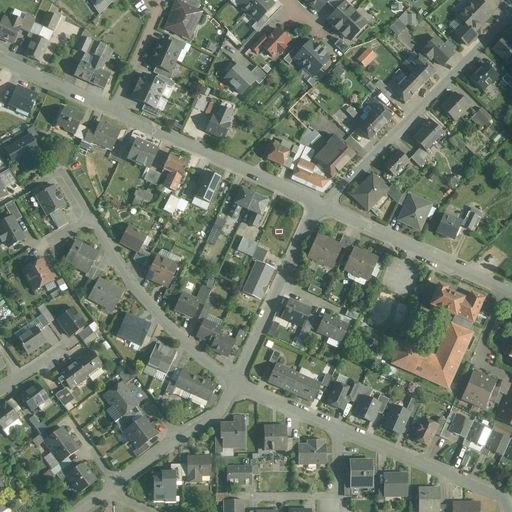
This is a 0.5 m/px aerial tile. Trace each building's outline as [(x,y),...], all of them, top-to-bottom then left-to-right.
[(89,0),(99,15),(112,2),(110,0),(89,0)] [(195,0),(181,0),(180,4),(196,11),(199,3),(197,1),(195,0)] [(242,0),(239,4),(248,13),(260,0),(242,0)] [(274,5),(268,0),(260,0),(248,13),(257,22),(264,15),(274,5)] [(318,11),(329,0),(311,0),(308,3),(313,8),(314,7),(318,11)] [(339,0),(332,8),(336,12),(344,3),(345,3),(348,0),(339,0)] [(454,33),(467,46),(477,35),(474,33),(492,14),(479,2),(477,0),(473,0),(457,16),(464,23),(454,33)] [(173,11),(165,28),(175,33),(174,34),(179,36),(179,35),(181,35),(183,30),(188,29),(192,31),(200,14),(196,11),(180,4),(176,2),(172,11),(173,11)] [(336,12),(328,20),(333,24),(331,25),(337,31),(338,30),(355,13),(345,3),(344,3),(336,12)] [(59,18),(47,13),(41,27),(52,32),(53,32),(59,18)] [(355,13),(338,30),(340,31),(338,32),(344,38),(346,36),(350,41),(366,24),(355,13)] [(35,20),(25,15),(22,22),(23,22),(19,29),(29,33),(33,23),(35,20)] [(269,20),(264,15),(257,22),(255,24),(261,28),(269,20)] [(9,21),(3,19),(0,25),(0,37),(13,43),(19,29),(23,22),(22,22),(11,17),(9,21)] [(397,19),(389,28),(398,36),(406,28),(397,19)] [(41,27),(33,23),(29,33),(27,37),(33,39),(25,56),(39,62),(48,42),(47,42),(52,32),(41,27)] [(289,41),(277,29),(267,39),(261,46),(263,47),(273,57),(278,52),(280,54),(285,48),(283,46),(289,41)] [(263,35),(250,48),(256,54),(263,47),(261,46),(267,39),(263,35)] [(511,52),(511,41),(505,35),(491,50),(504,62),(511,52)] [(170,37),(166,43),(180,50),(183,51),(186,44),(170,37)] [(90,41),(82,38),(76,50),(84,54),(85,54),(90,41)] [(433,57),(442,66),(452,55),(451,54),(443,45),(435,38),(422,52),(430,60),(433,57)] [(350,49),(339,39),(334,45),(344,55),(350,49)] [(155,52),(174,61),(180,50),(166,43),(160,41),(155,52)] [(301,51),(293,59),(293,60),(302,68),(320,49),(316,46),(316,45),(311,41),(301,51)] [(447,41),(443,45),(451,54),(455,49),(447,41)] [(100,59),(105,46),(100,44),(94,57),(100,59)] [(113,52),(105,46),(100,59),(105,61),(108,63),(113,52)] [(296,46),(283,59),(289,65),(293,60),(293,59),(301,51),(296,46)] [(321,50),(320,49),(302,68),(311,77),(312,77),(320,69),(330,59),(325,54),(324,53),(321,50)] [(375,55),(368,49),(358,60),(365,66),(375,55)] [(156,67),(169,73),(174,61),(155,52),(149,64),(156,67)] [(84,54),(81,62),(80,62),(74,76),(89,83),(95,68),(100,59),(94,57),(94,58),(85,54),(84,54)] [(435,71),(419,57),(413,64),(417,67),(411,72),(423,84),(435,71)] [(105,61),(100,59),(95,68),(101,71),(105,61)] [(126,63),(120,61),(116,71),(121,74),(126,63)] [(487,63),(472,79),(482,89),(497,73),(487,63)] [(238,65),(225,79),(241,95),(255,80),(238,65)] [(157,75),(170,81),(173,75),(169,73),(156,67),(153,73),(157,75)] [(101,71),(95,68),(89,83),(103,90),(110,75),(101,71)] [(320,69),(312,77),(311,77),(307,82),(312,87),(325,75),(320,69)] [(411,72),(396,89),(398,91),(395,93),(405,102),(423,84),(411,72)] [(142,75),(137,87),(161,98),(166,86),(155,81),(142,75)] [(157,75),(155,81),(166,86),(172,88),(174,83),(170,81),(157,75)] [(511,86),(511,80),(506,75),(501,79),(510,88),(511,86)] [(379,80),(374,85),(376,87),(387,98),(392,93),(379,80)] [(362,88),(369,95),(376,87),(374,85),(369,81),(362,88)] [(36,96),(16,87),(9,104),(29,113),(36,96)] [(144,104),(155,109),(161,98),(137,87),(131,98),(144,104)] [(458,91),(443,107),(457,120),(462,115),(460,113),(470,103),(458,91)] [(345,111),(352,118),(357,113),(350,106),(351,105),(346,100),(342,104),(347,109),(345,111)] [(369,117),(380,128),(392,116),(377,102),(373,107),(376,110),(369,117)] [(214,106),(209,103),(204,114),(209,116),(214,106)] [(155,109),(144,104),(142,110),(158,118),(161,112),(155,109)] [(232,112),(220,107),(215,117),(227,123),(232,112)] [(481,108),(470,119),(480,128),(491,118),(481,108)] [(82,117),(63,109),(56,125),(65,129),(64,130),(74,135),(79,126),(82,117)] [(215,117),(213,116),(206,131),(224,139),(230,124),(227,123),(215,117)] [(356,125),(370,138),(380,128),(369,117),(365,121),(362,118),(356,125)] [(432,118),(424,125),(426,127),(416,137),(429,149),(446,132),(432,118)] [(120,132),(99,123),(95,132),(91,141),(91,142),(112,151),(116,142),(120,132)] [(307,130),(323,146),(326,143),(309,125),(307,130)] [(87,129),(79,126),(74,135),(73,137),(81,141),(87,129)] [(39,140),(32,127),(26,131),(30,136),(34,143),(39,140)] [(120,132),(116,142),(120,144),(126,130),(122,128),(120,132)] [(89,129),(84,141),(90,144),(91,142),(91,141),(95,132),(89,129)] [(304,137),(318,151),(323,146),(307,130),(304,137)] [(132,133),(127,144),(133,147),(136,140),(138,136),(132,133)] [(30,136),(6,150),(13,164),(23,158),(30,171),(45,163),(34,143),(30,136)] [(465,146),(455,136),(450,140),(460,151),(465,146)] [(328,145),(325,148),(343,166),(355,155),(336,137),(334,139),(332,137),(326,143),(328,145)] [(136,140),(133,147),(127,159),(136,163),(137,159),(151,166),(158,150),(136,140)] [(291,145),(283,141),(280,147),(288,151),(291,145)] [(280,147),(274,144),(267,159),(281,166),(282,165),(286,156),(288,151),(280,147)] [(296,154),(293,160),(294,160),(290,169),(294,171),(300,159),(305,147),(300,145),(299,148),(296,154)] [(314,151),(305,147),(300,159),(309,163),(314,151)] [(314,160),(332,178),(343,166),(325,148),(314,160)] [(399,150),(385,165),(391,171),(393,169),(398,173),(398,172),(401,175),(408,169),(405,166),(410,160),(399,150)] [(427,163),(416,153),(412,158),(422,168),(427,163)] [(170,154),(162,170),(163,170),(161,175),(162,175),(161,177),(167,180),(169,175),(172,177),(173,174),(180,159),(170,154)] [(293,160),(286,156),(282,165),(290,169),(294,160),(293,160)] [(180,159),(173,174),(172,177),(169,175),(167,180),(163,187),(174,192),(181,178),(188,163),(180,159)] [(300,159),(292,176),(321,189),(329,181),(329,180),(328,181),(312,173),(315,166),(300,159)] [(149,169),(144,180),(150,183),(155,172),(149,169)] [(12,170),(3,173),(7,187),(17,184),(12,170)] [(155,172),(150,183),(156,186),(161,177),(162,175),(161,175),(155,172)] [(212,174),(208,172),(206,173),(205,173),(193,200),(202,204),(207,193),(214,195),(221,180),(213,176),(212,174)] [(371,175),(352,196),(367,210),(385,191),(387,190),(371,175)] [(42,185),(32,191),(35,197),(45,191),(42,185)] [(401,195),(391,185),(387,190),(385,191),(397,204),(401,195)] [(45,191),(35,197),(41,207),(60,197),(54,187),(45,191)] [(243,188),(241,189),(240,188),(228,215),(236,219),(241,208),(247,210),(254,195),(247,191),(246,189),(243,188)] [(138,192),(136,191),(134,196),(136,196),(135,198),(142,201),(146,193),(139,189),(138,192)] [(152,196),(146,193),(142,201),(148,204),(152,196)] [(403,194),(401,195),(397,204),(404,207),(409,196),(403,194)] [(261,198),(254,195),(247,210),(253,213),(248,224),(256,228),(268,201),(267,201),(267,199),(263,197),(261,198)] [(171,196),(163,211),(171,215),(175,209),(179,200),(171,196)] [(427,204),(409,196),(404,207),(398,220),(419,230),(424,217),(422,216),(427,204)] [(60,197),(41,207),(46,217),(49,215),(60,210),(65,206),(60,197)] [(187,203),(179,200),(175,209),(182,212),(187,203)] [(21,218),(12,202),(4,206),(11,219),(12,218),(14,223),(21,218)] [(60,210),(49,215),(58,230),(68,224),(60,210)] [(471,213),(464,227),(470,230),(477,216),(471,213)] [(453,218),(446,214),(438,232),(448,237),(449,235),(455,238),(463,222),(456,218),(455,220),(453,219),(453,218)] [(11,219),(0,224),(0,232),(0,233),(0,237),(2,242),(4,241),(8,247),(23,239),(14,223),(12,218),(11,219)] [(225,222),(217,219),(211,231),(219,234),(225,222)] [(146,237),(128,227),(120,243),(137,253),(139,249),(146,237)] [(231,232),(227,229),(223,237),(228,239),(231,232)] [(219,234),(211,231),(209,236),(217,240),(219,234)] [(355,240),(343,235),(338,245),(341,247),(350,251),(355,240)] [(329,241),(317,236),(310,252),(309,253),(308,255),(309,258),(312,259),(320,262),(329,241)] [(258,244),(243,237),(236,251),(252,258),(257,248),(258,244)] [(98,254),(75,241),(65,259),(76,265),(75,269),(86,275),(87,275),(91,267),(98,254)] [(338,245),(329,241),(320,262),(327,266),(330,267),(333,266),(334,264),(334,263),(341,247),(338,245)] [(267,252),(257,248),(252,258),(251,259),(256,261),(242,292),(261,301),(263,295),(265,295),(269,287),(267,286),(275,269),(262,264),(267,252)] [(150,255),(139,249),(137,253),(132,261),(144,267),(150,255)] [(354,249),(346,265),(345,268),(346,271),(348,272),(349,272),(356,275),(366,254),(354,249)] [(387,255),(380,252),(377,259),(376,263),(382,266),(387,255)] [(377,259),(366,254),(356,275),(363,278),(364,279),(366,280),(369,279),(370,276),(376,263),(377,259)] [(156,257),(146,278),(157,283),(167,262),(156,257)] [(42,261),(23,271),(33,291),(45,285),(44,284),(51,280),(52,281),(42,261)] [(167,262),(157,283),(168,288),(177,267),(167,262)] [(97,270),(91,267),(87,275),(86,275),(84,277),(91,280),(97,270)] [(102,273),(97,270),(91,280),(96,283),(98,280),(102,273)] [(98,280),(96,283),(88,298),(113,311),(122,293),(98,280)] [(62,281),(57,284),(61,292),(67,289),(62,281)] [(321,290),(310,285),(307,292),(318,296),(321,290)] [(467,301),(446,291),(447,289),(439,285),(429,306),(437,309),(438,309),(454,317),(455,317),(455,315),(461,317),(460,317),(473,323),(484,299),(471,293),(467,301)] [(169,290),(166,291),(162,298),(168,301),(175,287),(173,286),(171,286),(169,290)] [(203,286),(196,301),(199,303),(204,305),(211,290),(203,286)] [(196,301),(181,295),(174,310),(192,318),(199,303),(196,301)] [(213,299),(208,297),(205,304),(209,307),(213,299)] [(311,310),(289,300),(281,318),(303,328),(305,325),(309,315),(311,310)] [(205,304),(197,321),(202,324),(203,322),(210,307),(209,307),(205,304)] [(72,309),(59,319),(67,329),(65,330),(70,337),(85,326),(72,309)] [(358,315),(347,310),(345,316),(356,321),(358,315)] [(54,321),(47,312),(42,316),(49,325),(54,321)] [(150,326),(126,315),(116,336),(139,346),(140,347),(145,337),(150,326)] [(309,315),(305,325),(311,328),(316,317),(309,315)] [(450,324),(435,357),(401,342),(391,364),(447,389),(472,334),(470,333),(469,332),(473,324),(473,323),(460,317),(461,317),(455,315),(455,317),(454,317),(451,324),(450,324)] [(42,316),(37,320),(43,329),(49,325),(42,316)] [(336,321),(324,316),(322,320),(317,331),(316,332),(328,337),(336,321)] [(316,317),(311,329),(317,331),(322,320),(316,317)] [(348,326),(336,321),(328,337),(340,343),(348,326)] [(220,329),(203,322),(202,324),(197,336),(213,344),(217,335),(220,329)] [(311,328),(305,325),(303,328),(299,336),(306,339),(311,328)] [(88,327),(77,335),(82,342),(93,334),(88,327)] [(35,328),(18,340),(21,345),(27,355),(45,342),(35,328)] [(245,333),(239,330),(233,342),(234,342),(233,344),(239,347),(245,333)] [(93,334),(82,342),(86,348),(97,339),(93,334)] [(233,342),(217,335),(213,344),(211,349),(227,357),(233,344),(234,342),(233,342)] [(151,339),(145,337),(140,347),(139,346),(138,348),(146,351),(151,339)] [(151,339),(146,351),(152,354),(156,344),(156,345),(157,342),(151,339)] [(156,345),(156,344),(152,354),(146,366),(156,371),(166,349),(156,345)] [(166,349),(156,371),(153,378),(162,382),(164,377),(165,375),(166,375),(170,366),(176,353),(166,349)] [(280,354),(274,351),(269,362),(275,365),(280,354)] [(91,352),(77,363),(88,377),(102,367),(91,352)] [(77,363),(60,375),(59,375),(61,378),(57,381),(60,385),(64,390),(65,389),(68,387),(71,391),(71,390),(75,386),(77,389),(89,379),(88,377),(77,363)] [(298,375),(275,365),(267,382),(290,393),(298,375)] [(170,366),(166,375),(165,375),(164,377),(170,380),(171,379),(175,369),(170,366)] [(128,368),(118,376),(125,385),(135,377),(128,368)] [(177,382),(182,372),(175,369),(171,379),(177,382)] [(198,379),(182,372),(177,382),(175,387),(191,394),(198,379)] [(484,378),(472,373),(471,377),(465,391),(462,399),(473,404),(484,378)] [(320,385),(327,388),(331,377),(325,374),(320,385)] [(320,385),(298,375),(290,393),(312,403),(320,385)] [(465,375),(460,388),(465,391),(471,377),(465,375)] [(496,383),(484,378),(473,404),(485,409),(489,401),(495,387),(496,383)] [(177,382),(171,379),(170,380),(165,392),(171,395),(175,387),(177,382)] [(214,387),(198,379),(191,394),(206,401),(208,401),(211,394),(214,387)] [(361,386),(348,380),(345,388),(350,390),(346,399),(354,403),(361,386)] [(121,383),(104,395),(107,399),(107,402),(111,408),(129,395),(121,383)] [(345,388),(336,384),(327,404),(341,410),(346,399),(350,390),(345,388)] [(37,386),(21,398),(31,411),(47,399),(37,386)] [(495,387),(489,401),(494,403),(500,389),(495,387)] [(73,399),(65,389),(64,390),(61,392),(68,401),(62,405),(63,407),(64,407),(69,403),(73,399)] [(61,392),(60,392),(55,396),(62,406),(62,405),(68,401),(61,392)] [(218,397),(211,394),(208,401),(206,401),(203,408),(207,410),(214,407),(218,397)] [(129,395),(111,408),(115,414),(118,414),(121,418),(122,417),(136,407),(137,406),(129,395)] [(388,400),(379,396),(376,403),(380,404),(376,412),(382,415),(388,400)] [(376,403),(363,397),(355,415),(371,423),(376,412),(380,404),(376,403)] [(421,403),(411,398),(405,412),(408,413),(407,416),(413,419),(421,403)] [(18,407),(12,399),(7,402),(13,410),(18,407)] [(22,425),(5,403),(0,406),(0,428),(6,437),(22,425)] [(69,403),(64,407),(68,412),(73,408),(69,403)] [(136,407),(122,417),(126,423),(131,419),(140,412),(136,407)] [(396,407),(393,412),(389,414),(386,419),(387,421),(384,428),(399,435),(403,426),(403,425),(407,416),(408,413),(405,412),(396,407)] [(511,411),(504,408),(498,420),(511,425),(511,411)] [(473,422),(456,415),(452,423),(448,431),(453,434),(465,439),(468,433),(473,422)] [(40,426),(33,417),(28,420),(35,430),(40,426)] [(440,417),(436,426),(437,426),(434,434),(439,437),(446,420),(440,417)] [(134,424),(124,432),(131,441),(150,427),(143,418),(134,424)] [(233,426),(221,426),(222,439),(222,449),(244,449),(244,421),(242,421),(242,418),(233,418),(233,426)] [(126,423),(118,429),(122,434),(124,432),(134,424),(131,419),(126,423)] [(436,426),(424,420),(422,425),(420,424),(419,427),(418,426),(416,431),(417,431),(413,440),(428,446),(430,440),(431,441),(434,434),(437,426),(436,426)] [(439,437),(449,442),(453,434),(448,431),(452,423),(446,420),(439,437)] [(492,431),(479,425),(480,424),(473,422),(468,433),(475,435),(472,442),(484,448),(487,441),(492,431)] [(43,424),(40,426),(35,430),(40,435),(44,432),(47,429),(43,424)] [(150,427),(131,441),(137,450),(145,444),(157,436),(150,427)] [(285,439),(284,427),(264,427),(265,451),(284,451),(285,451),(285,439)] [(48,438),(43,442),(51,453),(70,439),(61,428),(48,438)] [(510,440),(492,431),(487,441),(493,444),(490,451),(503,456),(505,451),(510,440)] [(40,435),(33,441),(37,447),(43,442),(48,438),(44,432),(40,435)] [(465,439),(462,446),(469,449),(472,442),(475,435),(468,433),(465,439)] [(70,439),(51,453),(60,465),(67,459),(78,451),(70,439)] [(222,449),(222,439),(214,439),(214,455),(222,455),(222,449)] [(324,446),(324,441),(311,441),(311,445),(298,445),(297,445),(297,453),(298,466),(307,466),(307,463),(316,463),(318,464),(320,464),(322,464),(323,463),(324,461),(325,460),(324,454),(325,454),(325,446),(324,446)] [(484,448),(482,453),(488,456),(490,451),(493,444),(487,441),(484,448)] [(145,444),(137,450),(132,453),(136,458),(149,449),(145,444)] [(503,456),(500,462),(507,464),(509,459),(511,454),(505,451),(503,456)] [(210,458),(186,458),(186,465),(187,478),(187,482),(186,482),(187,483),(201,482),(201,477),(210,477),(210,458)] [(56,475),(68,466),(71,464),(67,459),(60,465),(50,472),(53,477),(56,475)] [(371,461),(350,461),(350,469),(351,469),(351,476),(350,476),(350,482),(350,489),(351,489),(372,489),(371,461)] [(68,466),(56,475),(60,481),(65,477),(72,471),(68,466)] [(82,467),(80,467),(75,471),(74,470),(72,471),(65,477),(69,482),(72,480),(80,493),(96,481),(85,467),(84,469),(82,467)] [(181,467),(170,467),(170,475),(170,476),(175,476),(175,488),(181,488),(181,478),(181,467)] [(250,469),(227,469),(227,485),(251,484),(251,476),(251,469),(250,469)] [(170,476),(170,475),(153,475),(153,489),(154,489),(154,502),(168,502),(167,498),(175,498),(175,488),(175,476),(170,476)] [(406,497),(406,475),(384,475),(384,482),(383,482),(383,483),(384,483),(384,488),(384,497),(385,497),(406,497)] [(439,511),(439,506),(439,489),(418,489),(418,511),(439,511)] [(5,508),(0,510),(0,511),(12,511),(4,498),(1,500),(5,508)] [(228,501),(223,501),(223,511),(242,511),(242,501),(228,501)] [(479,511),(480,503),(452,504),(452,511),(479,511)]
